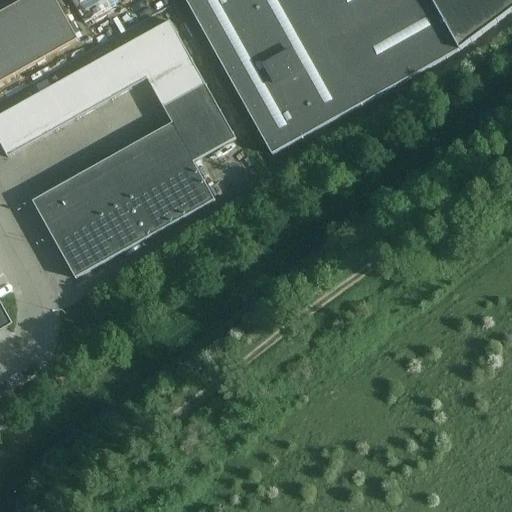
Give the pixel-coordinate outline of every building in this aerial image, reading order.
[(55,0),(27,0),(0,15),(0,85),(79,41),(55,0)] [(511,0),(185,0),(273,156),(461,52),(511,12),(511,0)] [(236,140),(206,86),(171,23),(0,117),(0,143),(9,159),(148,81),(173,125),(33,203),(76,280),(216,202),(195,164),(236,140)] [(219,151),(210,155),(218,172),(227,167),(219,151)] [(0,310),(0,332),(9,327),(0,310)]
